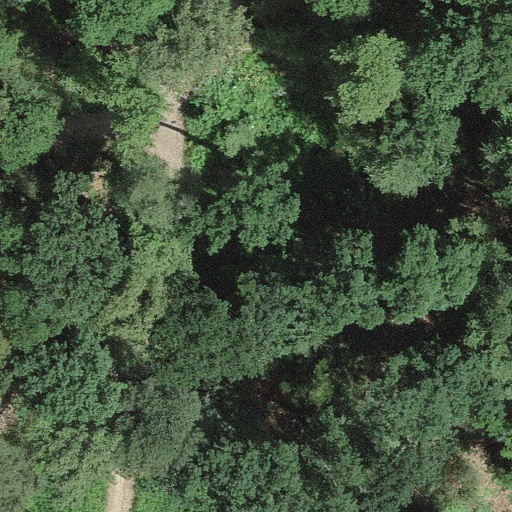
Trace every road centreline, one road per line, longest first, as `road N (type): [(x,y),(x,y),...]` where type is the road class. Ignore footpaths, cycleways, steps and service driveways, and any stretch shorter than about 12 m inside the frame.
road 1 (track): [(120,511),(122,442),(179,116),(208,0)]
road 2 (track): [(179,116),(0,152)]
